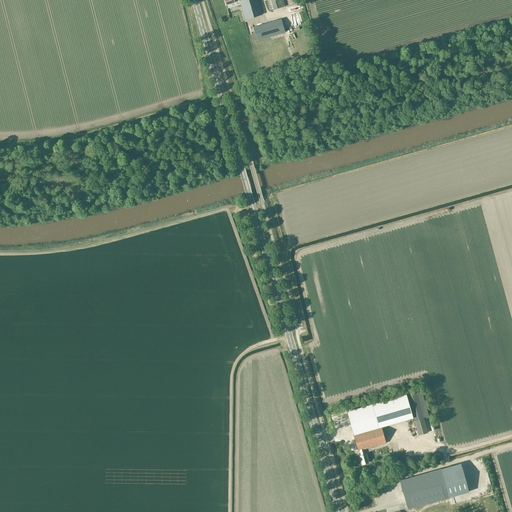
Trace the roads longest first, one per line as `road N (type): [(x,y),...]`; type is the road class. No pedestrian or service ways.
road 1 (secondary): [(338,511),(194,0)]
road 2 (track): [(0,213),(66,205),(208,105)]
road 3 (track): [(203,4),(259,155),(266,150)]
